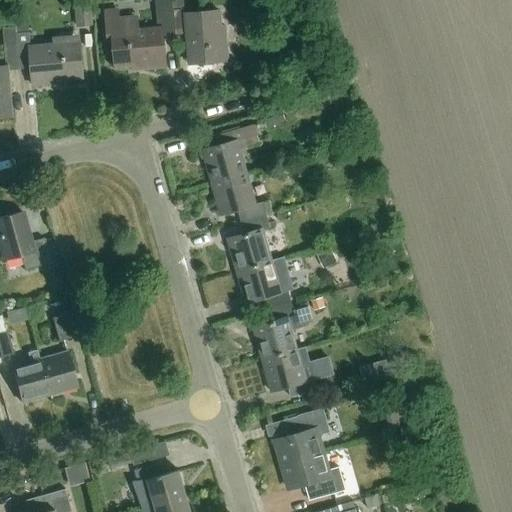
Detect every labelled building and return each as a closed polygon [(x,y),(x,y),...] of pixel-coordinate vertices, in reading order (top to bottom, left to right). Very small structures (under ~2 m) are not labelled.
[(179,33),(176,1),(176,0),(154,0),(157,28),(138,29),(138,17),(120,18),(119,9),(107,10),(109,42),(114,41),(116,65),(133,63),(133,67),(167,64),(165,34),(179,33)] [(181,1),(176,1),(179,33),(188,32),(191,63),(229,59),(226,24),(221,24),(219,10),(182,13),(181,1)] [(98,25),(95,3),(79,5),(81,27),(98,25)] [(16,27),(20,67),(33,66),(34,84),(67,81),(67,77),(83,75),(80,41),(30,46),(28,14),(15,15),(16,27)] [(8,69),(20,67),(16,27),(4,28),(7,64),(0,64),(0,115),(12,115),(8,69)] [(285,120),(281,105),(261,111),(266,126),(285,120)] [(213,181),(246,172),(240,148),(261,142),(256,123),(216,134),(220,146),(204,150),(213,181)] [(246,172),(213,181),(222,213),(237,209),(240,219),(266,212),(263,201),(255,203),(246,172)] [(26,268),(51,262),(44,237),(31,241),(23,211),(0,216),(0,240),(5,258),(22,254),(26,268)] [(237,270),(272,260),(263,229),(270,227),(267,216),(241,223),(244,234),(228,239),(237,270)] [(272,260),(237,270),(246,302),(263,298),(265,307),(291,300),(288,290),(281,292),(272,260)] [(322,298),(311,301),(314,311),(325,308),(322,298)] [(263,357),(297,348),(292,331),(308,327),(315,319),(311,306),(295,310),(293,304),(292,304),(291,300),(265,307),(267,311),(270,320),(254,325),(263,357)] [(80,336),(73,313),(51,319),(58,342),(80,336)] [(0,358),(13,355),(2,315),(0,315),(0,358)] [(306,378),(297,348),(263,357),(272,389),(288,384),(291,396),(317,388),(314,376),(306,378)] [(49,394),(40,359),(38,350),(28,353),(30,361),(12,367),(22,402),(49,394)] [(40,359),(49,394),(76,387),(66,351),(40,359)] [(388,358),(362,363),(365,378),(391,373),(388,358)] [(391,434),(409,430),(402,404),(384,408),(391,434)] [(283,463),(323,452),(318,433),(330,430),(324,409),(287,420),(291,433),(275,438),(283,463)] [(328,468),(323,452),(283,463),(290,487),(305,483),(310,499),(346,488),(339,464),(328,468)] [(142,508),(187,496),(179,469),(164,473),(161,462),(135,470),(138,482),(136,482),(143,508),(142,508)] [(70,511),(72,511),(66,490),(27,502),(29,511),(70,511)] [(191,511),(187,496),(142,508),(143,509),(144,509),(144,511),(191,511)] [(360,511),(358,506),(353,507),(351,500),(313,511),(360,511)]
